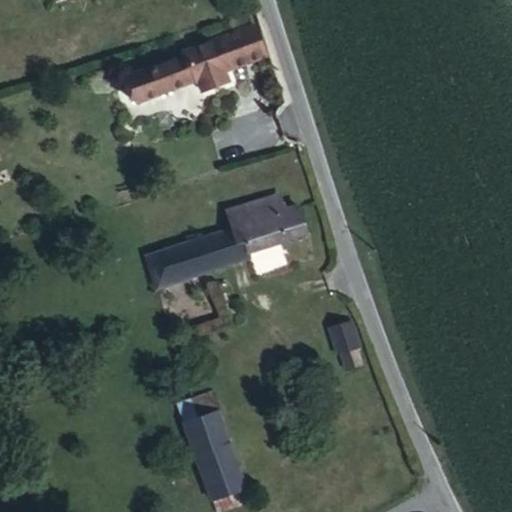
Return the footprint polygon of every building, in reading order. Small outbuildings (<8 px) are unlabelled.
[(231,69),(278,54),(268,24),(197,46),(198,50),(139,67),(147,93),(209,74),(212,87),(234,80),(231,69)] [(236,68),(231,69),(234,80),(239,78),(236,68)] [(252,254),(313,237),(305,207),(284,215),(279,198),(225,212),(229,229),(146,253),(156,291),(254,260),(252,254)] [(350,320),(328,328),(335,354),(342,352),(349,370),(361,368),(354,348),(359,348),(350,320)] [(211,492),(244,482),(218,405),(206,409),(184,413),(211,492)]
